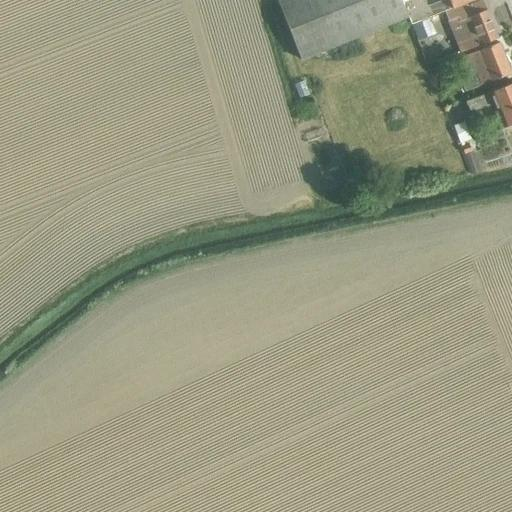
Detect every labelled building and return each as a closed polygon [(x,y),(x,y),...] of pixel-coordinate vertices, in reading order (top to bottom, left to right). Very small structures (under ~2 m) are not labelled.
[(389,24),(406,17),(407,17),(401,1),(402,0),(274,0),(299,60),(389,24)] [(402,0),(401,1),(407,17),(406,17),(408,22),(409,24),(411,30),(430,22),(444,17),(454,13),(451,7),(468,0),(402,0)] [(454,13),(444,17),(445,20),(450,33),(458,53),(496,38),(481,2),(454,13)] [(430,22),(411,30),(416,42),(434,34),(432,28),(430,22)] [(458,58),(470,89),(510,73),(498,42),(458,58)] [(491,101),(501,128),(511,123),(511,83),(464,102),(467,111),(491,101)] [(463,122),(454,126),(460,143),(469,140),(463,122)] [(470,151),(467,144),(460,147),(462,153),(470,151)]
